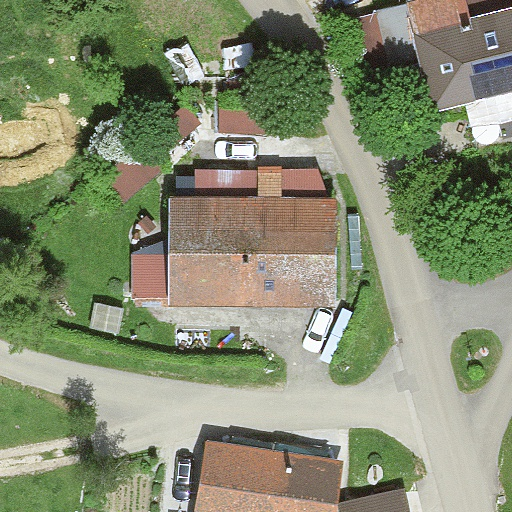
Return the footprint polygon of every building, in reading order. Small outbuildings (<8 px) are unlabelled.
[(511,0),(455,14),(450,0),(388,0),(390,6),(349,13),(360,80),(407,72),(415,107),(480,92),(488,123),(511,116),(511,0)] [(207,130),(268,130),(268,97),(207,97),(207,130)] [(194,118),(177,99),(138,135),(155,153),(194,118)] [(135,139),(91,173),(110,197),(154,164),(135,139)] [(121,296),(149,297),(149,300),(326,301),(326,194),(271,194),(272,159),(194,157),(193,193),(150,193),(149,243),(124,242),(121,296)] [(180,511),(322,511),(328,449),(187,437),(180,511)] [(334,511),(406,511),(402,489),(332,504),(334,511)]
